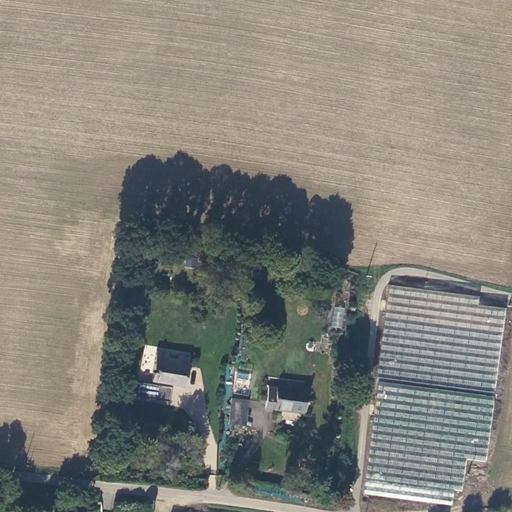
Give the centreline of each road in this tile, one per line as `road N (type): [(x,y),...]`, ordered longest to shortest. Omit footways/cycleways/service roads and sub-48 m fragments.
road 1 (unclassified): [(353,511),(384,279),(416,272),(511,296)]
road 2 (unclassified): [(0,473),(306,511)]
